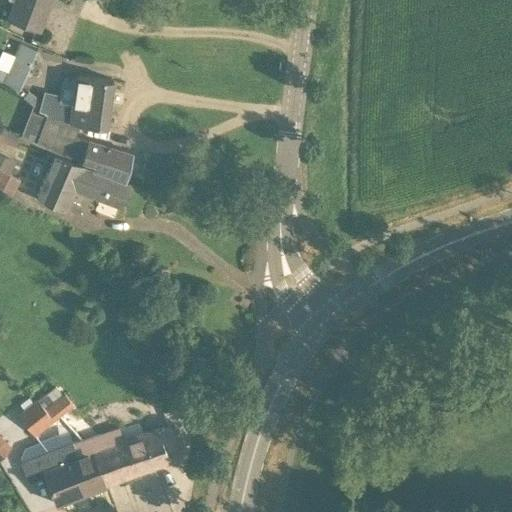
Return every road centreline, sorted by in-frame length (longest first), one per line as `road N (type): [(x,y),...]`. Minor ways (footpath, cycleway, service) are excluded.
road 1 (tertiary): [(321,325),(287,278),(278,223),(307,0)]
road 2 (unknown): [(300,57),(246,36),(137,34),(85,0)]
road 3 (secondary): [(321,325),(418,260),(511,222)]
road 4 (secondary): [(240,511),(260,429),(321,325)]
